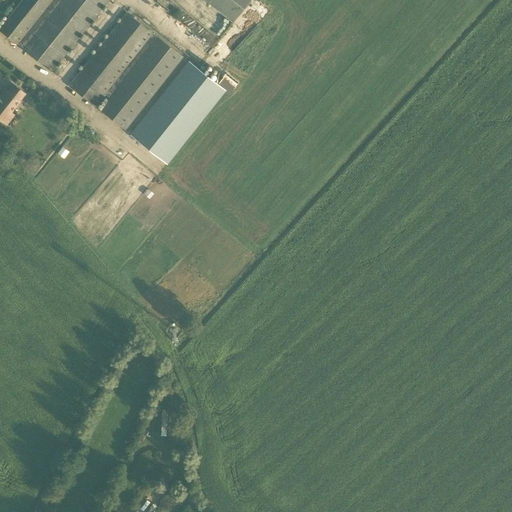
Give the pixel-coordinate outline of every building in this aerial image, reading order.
[(21,0),(0,30),(0,31),(39,60),(41,57),(44,59),(46,57),(51,60),(58,51),(61,53),(65,48),(70,52),(107,0),(21,0)] [(204,0),(232,22),(250,0),(204,0)] [(125,11),(69,86),(128,130),(184,55),(125,11)] [(131,135),(169,164),(224,91),(229,95),(239,82),(226,73),(218,83),(187,59),(131,135)] [(5,89),(0,94),(0,119),(3,122),(20,101),(25,94),(14,85),(8,92),(5,89)] [(153,435),(162,409),(157,407),(147,433),(153,435)]
